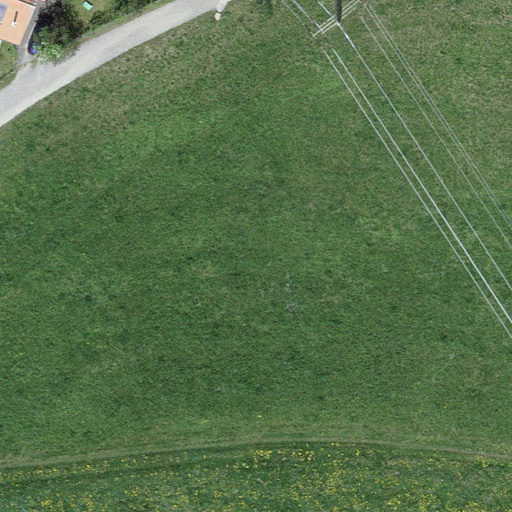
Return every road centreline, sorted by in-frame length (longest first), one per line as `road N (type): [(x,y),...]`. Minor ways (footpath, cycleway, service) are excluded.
road 1 (track): [(0,467),(414,449),(511,459)]
road 2 (unclassified): [(251,0),(0,123)]
